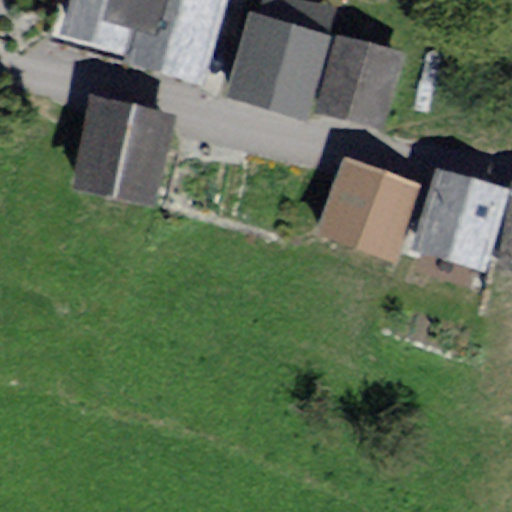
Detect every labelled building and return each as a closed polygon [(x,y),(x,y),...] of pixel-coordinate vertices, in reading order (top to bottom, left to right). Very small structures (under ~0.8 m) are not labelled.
[(229,23),(158,4),(136,86),(207,104),(229,23)] [(335,47),(255,22),(229,106),(309,131),(335,47)] [(414,67),(341,46),(319,122),(393,143),(414,67)] [(169,213),(183,134),(95,119),(81,197),(169,213)] [(429,194),(349,167),(322,245),(403,272),(429,194)] [(494,278),(511,197),(443,183),(426,264),(494,278)]
